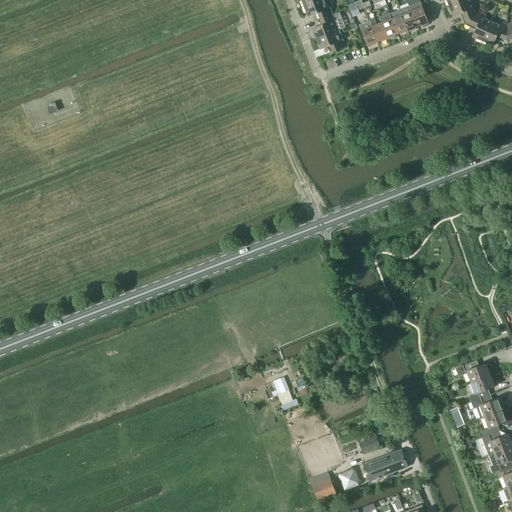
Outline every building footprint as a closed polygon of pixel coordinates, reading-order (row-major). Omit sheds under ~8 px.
[(321,19),(333,14),(327,0),(321,0),(304,7),(308,17),(318,13),(321,19)] [(464,0),(449,6),(453,16),(463,12),(467,22),(478,12),(476,7),(473,8),(469,0),(464,0)] [(423,26),(429,23),(420,1),(410,5),(418,26),(421,25),(423,26)] [(400,9),(408,31),(414,29),(415,27),(418,26),(410,5),(400,9)] [(392,19),(398,34),(401,33),(402,33),(408,31),(400,9),(400,10),(390,14),(392,19)] [(478,12),(467,22),(477,27),(472,37),(483,41),(491,22),(485,19),(486,16),(478,12)] [(390,13),(380,17),(382,23),(388,39),(394,37),(395,35),(398,34),(392,19),(390,14),(390,13)] [(317,39),(340,30),(333,14),(321,19),(323,25),(313,29),(317,39)] [(388,39),(382,23),(377,24),(375,19),(370,21),(378,42),(381,41),(382,41),(388,39)] [(375,43),(378,42),(370,21),(359,25),(368,47),(374,44),(375,43)] [(491,22),(483,41),(493,46),(497,36),(507,40),(507,25),(502,23),(501,26),(491,22)] [(340,30),(317,39),(321,49),(331,46),(333,52),(346,47),(340,30)] [(50,114),(58,111),(55,103),(47,106),(50,114)] [(460,367),(456,368),(459,376),(468,373),(471,382),(490,375),(486,364),(479,366),(477,360),(460,367)] [(475,393),(469,396),(471,402),(490,395),(488,390),(495,387),(490,375),(471,382),(475,393)] [(490,395),(471,402),(474,408),(476,407),(480,418),(485,417),(503,410),(499,398),(492,401),(490,395)] [(489,428),(481,432),(483,437),(500,431),(498,425),(508,422),(503,410),(485,417),(489,428)] [(340,438),(351,433),(348,425),(337,429),(340,438)] [(500,431),(483,437),(485,443),(490,455),(494,453),(511,446),(511,443),(508,434),(502,437),(500,431)] [(364,454),(381,448),(376,436),(359,442),(364,454)] [(494,453),(490,455),(494,466),(490,467),(492,474),(496,472),(511,466),(511,462),(511,460),(511,459),(511,446),(494,453)] [(369,482),(385,476),(386,475),(388,479),(394,476),(393,473),(407,467),(400,450),(363,465),(369,482)] [(511,466),(496,472),(498,478),(503,476),(507,487),(511,485),(511,466)] [(354,468),(338,474),(345,491),(361,484),(354,468)] [(319,502),(337,495),(330,478),(312,485),(319,502)] [(503,489),(507,501),(509,507),(511,505),(511,485),(507,487),(507,488),(504,489),(503,489)]
